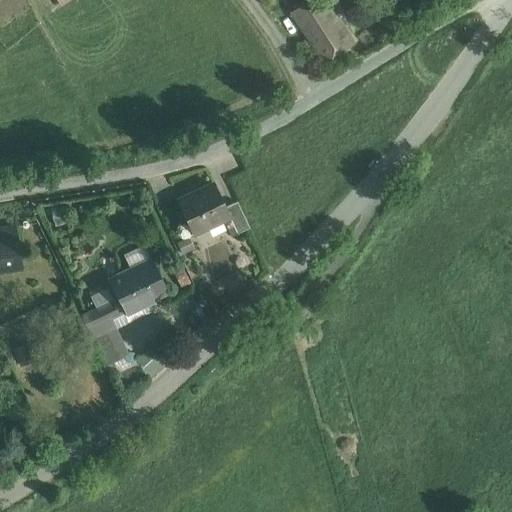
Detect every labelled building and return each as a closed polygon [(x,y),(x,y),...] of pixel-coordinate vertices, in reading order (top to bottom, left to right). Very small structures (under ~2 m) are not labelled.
[(357,43),(329,0),(311,0),(292,12),(326,63),(357,43)] [(213,183),(178,200),(194,234),(228,218),(229,217),(224,207),(213,183)] [(237,201),(224,207),(229,217),(228,218),(236,234),(249,228),(237,201)] [(0,270),(21,267),(15,226),(0,228),(0,270)] [(151,258),(109,278),(118,297),(125,312),(167,291),(151,258)] [(118,297),(82,314),(105,362),(125,352),(113,326),(107,329),(104,322),(125,312),(118,297)] [(27,343),(14,349),(22,365),(35,359),(27,343)] [(133,364),(115,374),(123,388),(142,377),(133,364)]
